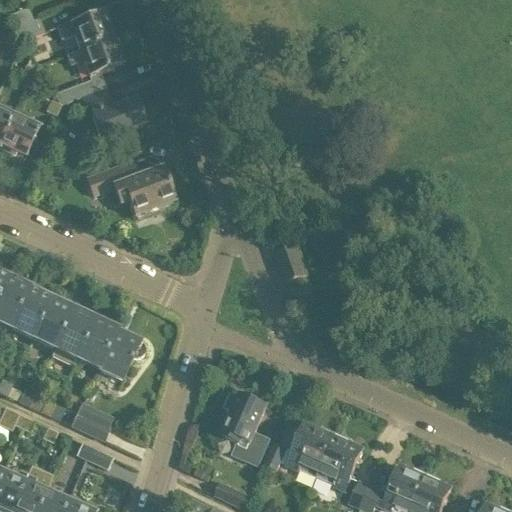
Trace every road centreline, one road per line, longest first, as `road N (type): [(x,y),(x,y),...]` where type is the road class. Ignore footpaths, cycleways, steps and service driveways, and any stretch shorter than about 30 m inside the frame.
road 1 (residential): [(237,222),(291,361),(511,459)]
road 2 (residential): [(153,0),(237,222)]
road 3 (residential): [(0,218),(207,315)]
road 4 (residential): [(207,315),(145,511)]
